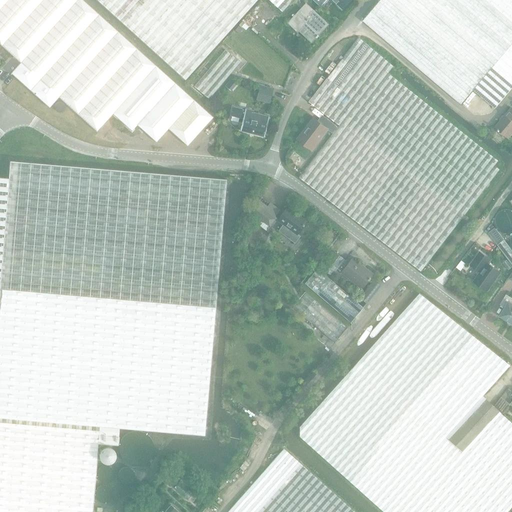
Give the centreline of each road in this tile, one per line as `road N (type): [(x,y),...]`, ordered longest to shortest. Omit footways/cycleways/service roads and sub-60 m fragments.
road 1 (unclassified): [(511,349),(267,167)]
road 2 (unclassified): [(267,167),(111,153),(65,140),(15,109)]
road 3 (unclassified): [(267,167),(305,70),(368,0)]
